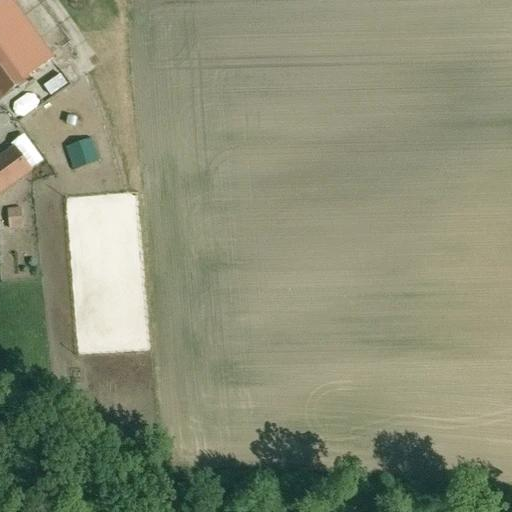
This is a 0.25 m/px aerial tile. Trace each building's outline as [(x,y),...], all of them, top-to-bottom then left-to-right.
[(0,96),(52,59),(8,0),(4,0),(0,3),(0,96)] [(67,73),(50,85),(57,95),(73,83),(67,73)] [(33,93),(16,105),(24,118),(42,105),(33,93)] [(14,149),(0,158),(0,193),(30,171),(14,149)] [(21,209),(8,211),(10,229),(22,227),(21,209)]
